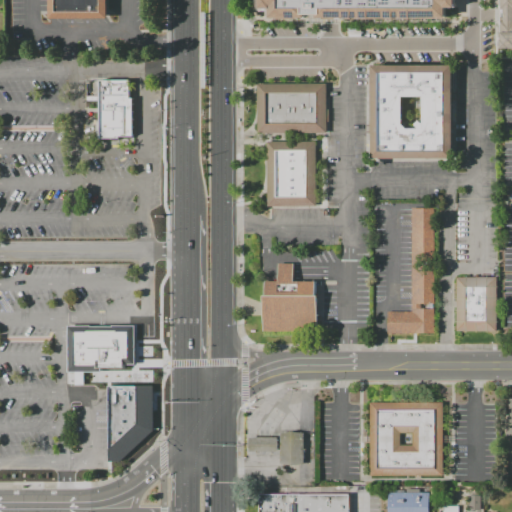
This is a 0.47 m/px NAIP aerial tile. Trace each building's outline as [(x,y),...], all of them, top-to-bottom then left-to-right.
[(49,0),(49,18),(106,18),(105,0),(49,0)] [(456,0),(456,7),(447,7),(446,18),(332,17),(270,16),(270,9),(260,9),(260,0),(456,0)] [(511,0),(499,0),(499,48),(511,47),(511,0)] [(370,65),(453,64),(453,158),(371,158),(370,65)] [(120,139),(120,135),(133,135),(133,98),(130,98),(130,80),(86,80),(86,101),(100,101),(100,139),(120,139)] [(257,83),(327,83),(327,133),(257,133),(257,83)] [(267,141),(316,141),(316,206),(267,206),(267,141)] [(412,208),(433,208),(433,260),(421,260),(421,265),(433,265),(433,304),(422,304),(422,308),(434,308),(434,334),(387,333),(387,311),(412,311),(412,208)] [(278,263),(294,263),(294,280),(316,280),(316,331),(263,331),(263,282),(278,282),(278,263)] [(457,277),(497,276),(497,331),(457,331),(457,277)] [(135,326),(135,364),(124,364),(124,368),(100,368),(100,372),(68,372),(68,326),(91,326),(92,326),(112,326),(135,326)] [(109,461),(108,385),(153,384),(153,430),(121,461),(109,461)] [(370,402),(444,402),(443,475),(370,475),(370,402)] [(279,432),(280,464),(304,464),(304,432),(279,432)] [(248,449),(277,450),(278,438),(248,436),(248,449)] [(388,511),(388,492),(430,492),(430,511),(388,511)] [(350,493),(350,511),(259,511),(259,493),(350,493)] [(481,496),(481,510),(469,510),(469,496),(481,496)]
